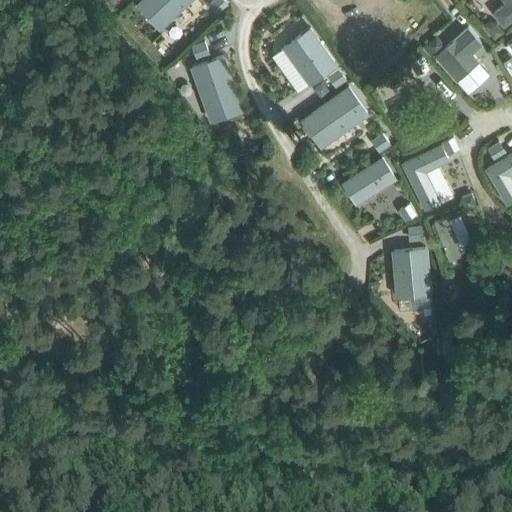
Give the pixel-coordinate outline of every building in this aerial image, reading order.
[(133,0),(161,26),(184,0),(133,0)] [(493,11),(504,25),(511,18),(511,0),(504,0),(505,1),(493,11)] [(435,54),(457,79),(479,59),(472,51),(484,41),(469,24),(435,54)] [(394,120),(409,147),(446,126),(426,90),(391,110),(396,119),(394,120)] [(434,219),(450,259),(464,254),(449,213),(434,219)] [(510,287),(511,286),(511,254),(502,254),(501,274),(505,275),(504,281),(511,281),(510,287)]
